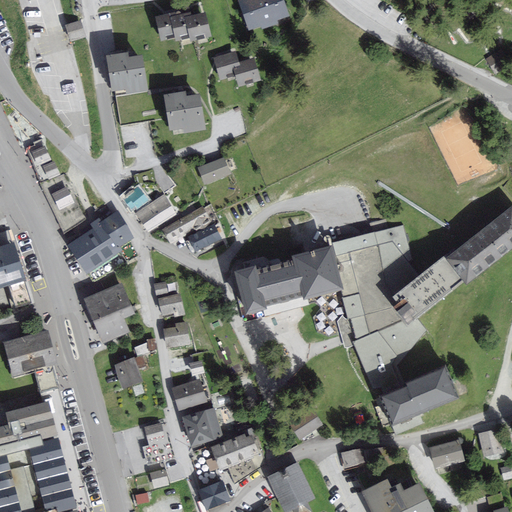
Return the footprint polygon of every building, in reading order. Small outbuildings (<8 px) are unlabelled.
[(236,0),(247,32),(290,19),(284,0),(236,0)] [(181,16),(156,21),(162,43),(178,41),(180,47),(214,40),(208,14),(193,17),(192,14),(181,16)] [(88,39),(83,22),(71,25),(76,43),(88,39)] [(502,48),(487,57),(496,74),(511,65),(502,48)] [(237,55),(215,60),(220,82),(236,79),(240,89),(263,82),(257,61),(241,65),(237,55)] [(133,56),(109,61),(114,97),(153,92),(148,58),(134,60),(133,56)] [(190,94),(168,98),(173,138),(209,132),(205,98),(191,99),(190,94)] [(27,152),(63,234),(90,218),(47,140),(27,152)] [(229,174),(223,158),(198,168),(205,184),(229,174)] [(146,202),(136,189),(125,198),(135,211),(146,202)] [(177,214),(165,196),(138,214),(149,232),(177,214)] [(203,208),(165,232),(173,246),(212,222),(203,208)] [(511,209),(455,255),(445,263),(467,290),(511,254),(511,209)] [(120,212),(70,246),(89,279),(136,258),(120,212)] [(419,322),(463,286),(445,263),(455,255),(453,252),(419,280),(405,227),(334,245),(348,297),(315,305),(322,310),(313,320),(318,334),(329,339),(341,335),(346,349),(353,347),(375,392),(403,383),(398,368),(427,332),(419,322)] [(217,228),(189,241),(196,256),(224,243),(217,228)] [(246,324),(315,305),(348,297),(334,245),(232,273),(246,324)] [(29,283),(19,247),(0,251),(0,291),(10,289),(29,283)] [(175,279),(157,286),(161,296),(179,289),(175,279)] [(29,283),(10,289),(15,309),(34,303),(29,283)] [(86,301),(104,346),(133,334),(127,322),(139,315),(126,286),(86,301)] [(183,297),(162,302),(165,319),(187,315),(183,297)] [(188,327),(165,331),(169,351),(192,346),(188,327)] [(50,334),(7,344),(15,377),(36,372),(41,394),(63,389),(50,334)] [(135,343),(137,353),(158,347),(155,338),(135,343)] [(202,358),(190,361),(192,373),(205,370),(202,358)] [(136,362),(118,368),(126,390),(144,383),(136,362)] [(451,372),(388,400),(401,428),(463,400),(451,372)] [(202,382),(173,390),(179,411),(208,403),(202,382)] [(77,511),(49,403),(5,416),(8,427),(0,429),(0,511),(77,511)] [(215,411),(182,421),(191,448),(224,438),(215,411)] [(293,425),(302,441),(324,427),(315,412),(293,425)] [(163,425),(147,428),(150,441),(166,437),(163,425)] [(499,431),(479,437),(486,458),(505,453),(499,431)] [(255,434),(214,449),(222,472),(264,457),(255,434)] [(462,442),(433,450),(439,470),(467,461),(462,442)] [(364,450),(342,455),(345,470),(367,466),(364,450)] [(279,473),(267,479),(284,511),(290,511),(294,511),(311,511),(307,504),(316,499),(297,463),(285,470),(284,469),(279,472),(279,473)] [(167,471),(153,476),(158,490),(172,485),(167,471)] [(391,482),(366,494),(374,511),(436,511),(423,486),(409,493),(405,485),(395,490),(391,482)] [(224,483),(203,491),(210,511),(232,502),(224,483)] [(148,492),(135,495),(137,505),(150,502),(148,492)]
